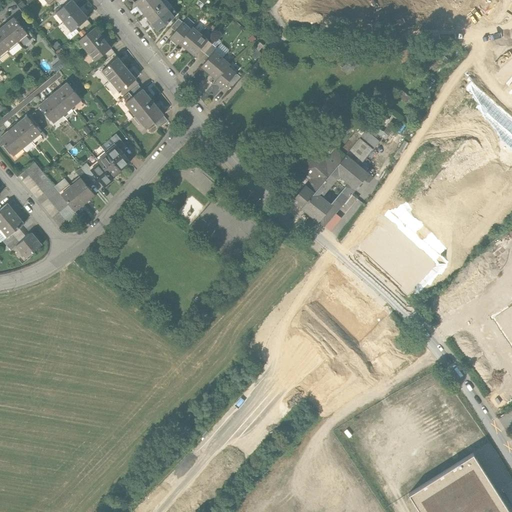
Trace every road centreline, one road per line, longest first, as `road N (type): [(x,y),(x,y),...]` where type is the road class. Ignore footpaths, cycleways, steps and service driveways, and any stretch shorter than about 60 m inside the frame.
road 1 (motorway): [(511,109),(154,511)]
road 2 (motorway): [(182,511),(511,139)]
road 3 (tertiary): [(202,125),(420,329),(511,460)]
road 4 (residential): [(202,125),(69,252)]
road 5 (tertiary): [(102,0),(202,125)]
